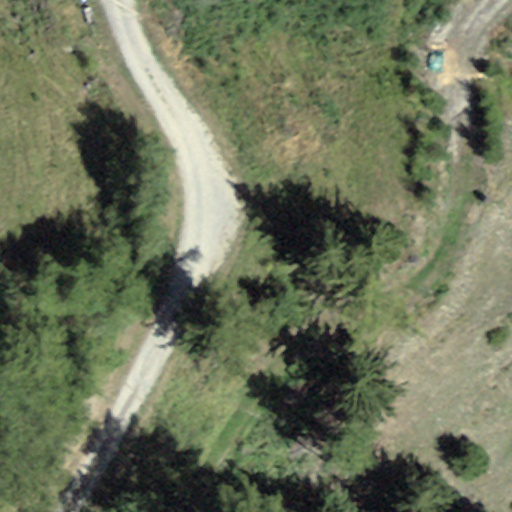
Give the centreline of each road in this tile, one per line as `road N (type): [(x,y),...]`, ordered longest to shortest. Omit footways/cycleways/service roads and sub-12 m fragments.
road 1 (track): [(188,511),(276,366),(449,223),(455,70),(511,0)]
road 2 (track): [(61,511),(157,341),(190,258),(195,178),(122,55),(109,0)]
